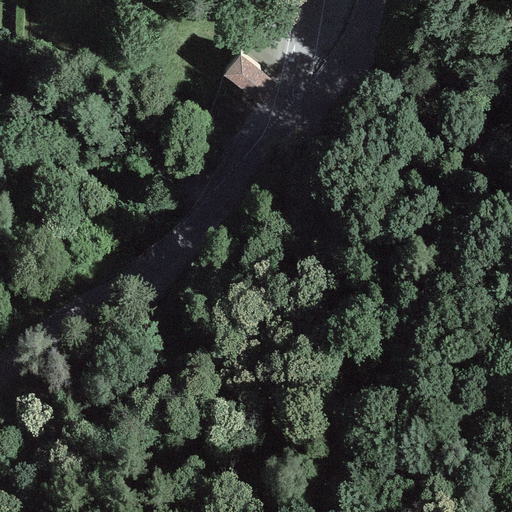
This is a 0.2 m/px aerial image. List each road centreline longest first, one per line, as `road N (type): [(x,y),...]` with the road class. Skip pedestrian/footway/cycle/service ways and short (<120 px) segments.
road 1 (tertiary): [(0,371),(158,268),(298,122)]
road 2 (unclassified): [(324,511),(371,420),(511,214)]
road 3 (tertiary): [(298,122),(339,75),(369,0)]
road 4 (tertiary): [(306,0),(291,85),(298,122)]
